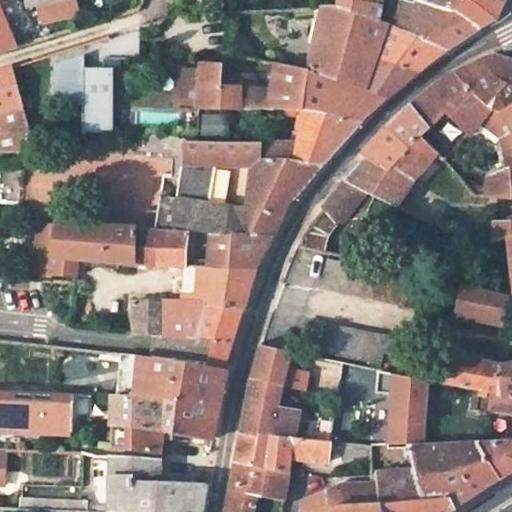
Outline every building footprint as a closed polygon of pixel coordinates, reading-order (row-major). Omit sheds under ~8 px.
[(13,15),(8,0),(0,0),(6,17),(13,15)] [(6,17),(0,0),(0,54),(19,49),(6,17)] [(26,0),(28,8),(38,6),(42,24),(79,16),(76,0),(26,0)] [(338,0),(338,7),(381,23),(384,0),(338,0)] [(414,0),(414,5),(479,30),(497,18),(505,0),(414,0)] [(396,3),(389,26),(406,32),(412,12),(396,3)] [(412,12),(406,32),(389,26),(381,23),(338,7),(322,8),(308,70),(389,97),(448,50),(479,30),(414,5),(412,12)] [(501,113),(511,105),(511,59),(496,55),(455,73),(493,110),(501,113)] [(85,69),(85,56),(55,66),(55,95),(83,106),(83,132),(114,133),(115,69),(85,69)] [(268,110),(271,89),(253,88),(254,77),(222,76),(222,64),(200,63),(200,69),(180,69),(178,105),(198,106),(198,109),(268,110)] [(275,64),(271,89),(268,110),(303,110),(308,70),(275,64)] [(31,129),(14,69),(0,73),(0,151),(36,152),(31,129)] [(303,110),(305,111),(362,121),(389,97),(308,70),(303,110)] [(444,162),(480,124),(493,110),(455,73),(413,105),(430,128),(421,137),(438,155),(444,162)] [(368,156),(392,169),(421,137),(430,128),(413,105),(387,130),(364,154),(368,156)] [(499,137),(510,131),(511,134),(511,105),(501,113),(493,110),(480,124),(499,137)] [(299,144),(262,144),(260,160),(324,162),(362,121),(305,111),(303,110),(299,144)] [(224,131),(197,131),(197,138),(196,142),(223,143),(224,131)] [(499,137),(502,149),(499,150),(503,170),(491,174),(484,182),(484,197),(511,199),(511,134),(510,131),(499,137)] [(182,165),(176,198),(161,195),(155,228),(188,230),(211,234),(273,236),(288,201),(296,197),(324,162),(260,160),(262,144),(223,143),(196,142),(197,138),(150,135),(150,148),(184,149),(182,165)] [(413,183),(438,155),(421,137),(392,169),(368,156),(345,181),(366,191),(398,206),(413,183)] [(342,222),(366,191),(345,181),(323,208),(342,222)] [(511,221),(492,222),(492,241),(507,239),(511,238),(511,221)] [(155,228),(58,225),(51,273),(77,275),(79,259),(183,266),(185,266),(188,230),(155,228)] [(211,234),(207,268),(257,267),(273,236),(211,234)] [(431,281),(328,259),(321,287),(425,309),(431,281)] [(183,266),(179,301),(195,302),(198,267),(185,266),(183,266)] [(195,302),(179,301),(161,299),(131,300),(132,333),(154,336),(199,341),(209,304),(243,308),(245,308),(257,267),(207,268),(198,267),(195,302)] [(510,293),(463,283),(456,313),(503,324),(510,293)] [(152,347),(151,358),(190,363),(224,369),(228,356),(243,308),(209,304),(199,341),(154,336),(152,347)] [(416,379),(419,366),(381,359),(382,355),(402,358),(405,344),(385,340),(386,336),(307,321),(301,350),(380,365),(379,371),(380,371),(416,379)] [(287,366),(291,353),(261,345),(252,380),(282,386),(287,366)] [(151,358),(99,352),(98,361),(119,363),(119,368),(137,370),(135,388),(116,386),(115,397),(179,399),(174,435),(213,440),(228,370),(224,369),(151,358)] [(511,364),(501,365),(451,355),(444,385),(492,395),(510,398),(511,397),(511,364)] [(310,372),(287,366),(282,386),(307,391),(310,372)] [(137,370),(119,368),(116,386),(135,388),(137,370)] [(416,379),(380,371),(378,394),(395,396),(391,446),(407,445),(426,444),(432,382),(416,379)] [(294,438),(299,410),(276,407),(282,386),(252,380),(241,432),(261,434),(294,438)] [(0,429),(73,432),(75,395),(0,392),(0,429)] [(492,395),(489,410),(511,412),(511,397),(510,398),(492,395)] [(112,397),(110,426),(108,447),(162,452),(163,433),(174,435),(179,399),(115,397),(112,397)] [(261,434),(241,432),(225,511),(251,511),(256,492),(285,497),(291,472),(256,466),(261,434)] [(291,472),(292,460),(327,462),(330,441),(294,438),(261,434),(256,466),(291,472)] [(511,439),(479,441),(501,478),(511,470),(511,439)] [(407,445),(414,469),(383,472),(384,484),(378,484),(380,504),(383,504),(402,502),(451,497),(456,507),(501,478),(479,441),(426,444),(407,445)] [(354,457),(376,459),(373,447),(356,445),(354,457)] [(109,457),(108,511),(202,511),(207,484),(160,483),(161,460),(109,457)] [(300,511),(383,511),(383,504),(380,504),(378,484),(340,485),(299,502),(300,511)] [(451,497),(402,502),(406,511),(448,511),(456,507),(451,497)] [(72,511),(88,511),(89,502),(17,498),(17,509),(72,511)] [(383,504),(383,511),(406,511),(402,502),(383,504)]
